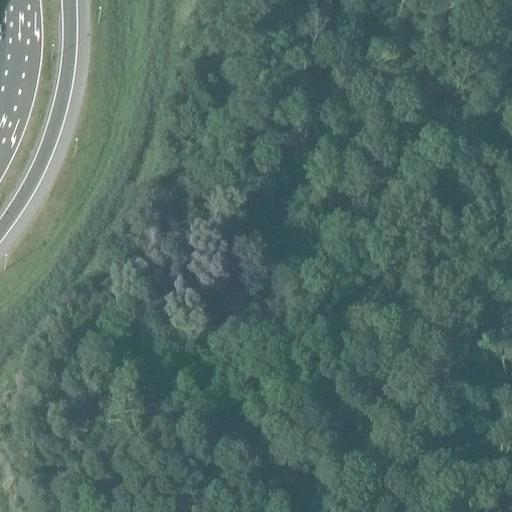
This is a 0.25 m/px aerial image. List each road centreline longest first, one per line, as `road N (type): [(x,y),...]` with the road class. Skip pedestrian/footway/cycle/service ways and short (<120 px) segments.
road 1 (motorway): [(0,231),(52,132),(70,0)]
road 2 (motorway): [(17,0),(21,34),(0,131)]
